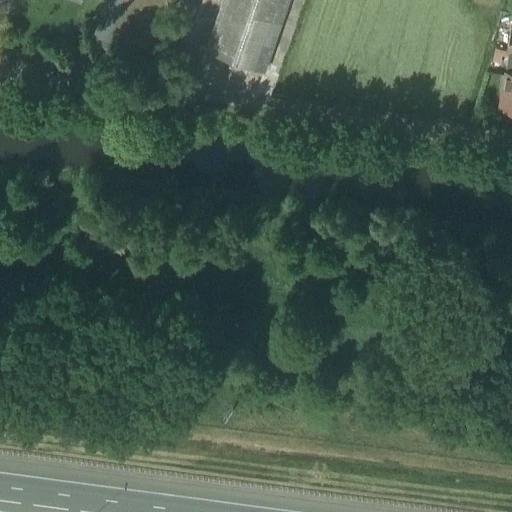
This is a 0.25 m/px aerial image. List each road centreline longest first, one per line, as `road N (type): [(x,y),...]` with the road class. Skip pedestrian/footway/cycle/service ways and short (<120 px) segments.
road 1 (track): [(0,243),(437,319),(511,313)]
road 2 (unclassified): [(511,142),(0,73)]
road 3 (motorway): [(126,511),(0,494)]
